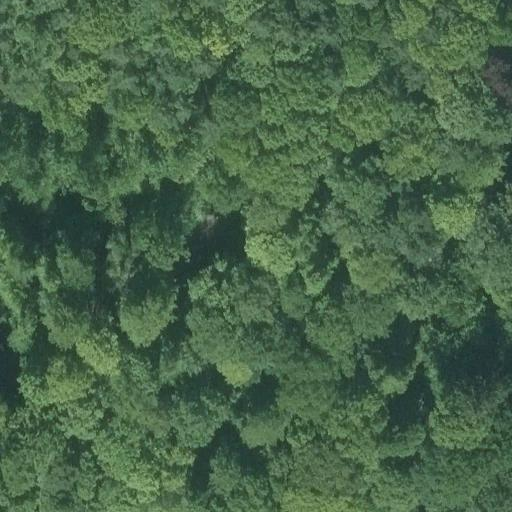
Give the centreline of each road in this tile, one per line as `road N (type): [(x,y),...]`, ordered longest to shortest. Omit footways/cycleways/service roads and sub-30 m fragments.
road 1 (track): [(0,356),(61,327),(403,85),(493,0)]
road 2 (track): [(388,324),(492,87),(508,0)]
road 3 (track): [(511,381),(465,394),(420,428),(300,485)]
road 4 (track): [(300,485),(388,324)]
